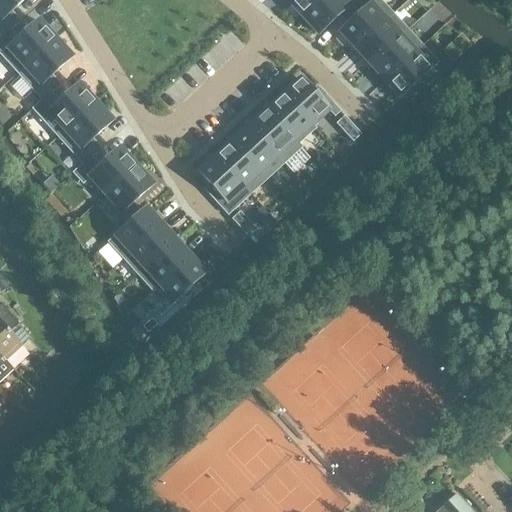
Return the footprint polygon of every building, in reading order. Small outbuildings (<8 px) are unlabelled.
[(0,0),(0,35),(2,38),(10,31),(19,22),(11,13),(25,0),(0,0)] [(285,0),(302,17),(320,0),(285,0)] [(320,0),(302,17),(319,35),(339,17),(347,26),(364,11),(355,0),(348,7),(341,0),(320,0)] [(347,26),(341,32),(356,49),(393,15),(378,0),(375,0),(364,11),(347,26)] [(393,15),(356,49),(370,65),(407,31),(393,15)] [(413,20),(407,25),(410,28),(416,23),(413,20)] [(2,38),(0,39),(0,54),(17,74),(55,40),(38,22),(18,40),(10,31),(2,38)] [(407,31),(370,65),(385,81),(422,47),(407,31)] [(55,40),(17,74),(42,102),(50,95),(60,86),(51,77),(72,59),(55,40)] [(452,44),(443,53),(449,59),(458,50),(452,44)] [(422,47),(385,81),(400,98),(437,64),(422,47)] [(301,81),(284,97),(311,127),(311,126),(328,111),(327,109),(319,101),(311,92),(301,81)] [(42,102),(33,110),(58,138),(95,104),(78,86),(58,104),(50,95),(42,102)] [(317,87),(311,92),(319,101),(324,96),(317,87)] [(324,96),(319,101),(327,109),(332,104),(324,96)] [(284,97),(267,112),(297,146),(298,145),(314,130),(311,126),(311,127),(284,97)] [(95,104),(58,138),(83,166),(91,159),(100,150),(92,141),(112,123),(95,104)] [(332,104),(327,109),(328,111),(334,119),(340,113),(332,104)] [(267,112),(250,127),(284,165),(301,149),(298,145),(297,146),(267,112)] [(344,117),(336,125),(341,131),(350,123),(344,117)] [(350,123),(341,131),(347,137),(355,130),(350,123)] [(250,127),(233,143),(267,180),(284,165),(250,127)] [(355,130),(347,137),(353,143),(361,136),(355,130)] [(233,143),(216,158),(250,195),(267,180),(233,143)] [(83,166),(73,174),(83,185),(90,178),(106,195),(136,168),(119,150),(99,168),(91,159),(83,166)] [(216,158),(199,174),(209,185),(217,194),(225,203),(233,211),(250,195),(216,158)] [(136,168),(106,195),(121,213),(114,219),(124,230),(141,214),(133,205),(153,186),(136,168)] [(297,181),(288,189),(299,200),(308,192),(297,181)] [(209,185),(203,190),(211,199),(217,194),(209,185)] [(217,194),(211,199),(219,208),(225,203),(217,194)] [(225,203),(219,208),(227,216),(233,211),(225,203)] [(124,230),(108,243),(123,260),(161,226),(146,210),(141,214),(124,230)] [(240,213),(231,220),(237,227),(245,219),(240,213)] [(245,219),(237,227),(243,233),(251,225),(245,219)] [(251,225),(243,233),(248,239),(257,231),(251,225)] [(161,226),(123,260),(138,276),(175,242),(161,226)] [(175,242),(138,276),(153,293),(157,290),(156,289),(190,258),(175,242)] [(190,258),(156,289),(157,290),(171,306),(205,275),(190,258)] [(1,271),(0,271),(0,290),(1,293),(10,287),(1,271)] [(31,338),(19,325),(1,306),(0,306),(0,357),(5,362),(31,338)] [(152,319),(143,328),(149,333),(157,325),(152,319)] [(0,382),(13,371),(5,362),(0,357),(0,382)] [(471,511),(461,500),(457,496),(439,511),(471,511)]
